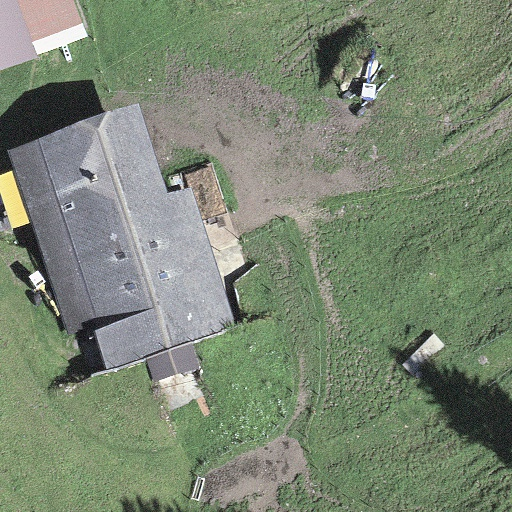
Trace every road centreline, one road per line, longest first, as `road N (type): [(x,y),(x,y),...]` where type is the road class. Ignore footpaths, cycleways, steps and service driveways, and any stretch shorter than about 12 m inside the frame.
road 1 (track): [(0,125),(125,93),(338,184),(428,171),(511,127)]
road 2 (track): [(288,460),(374,434),(467,386),(511,352)]
